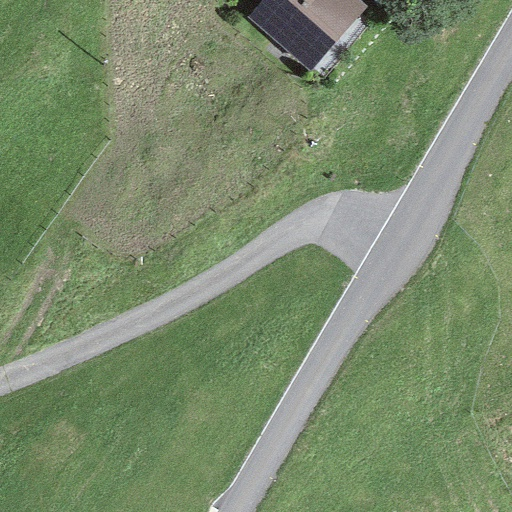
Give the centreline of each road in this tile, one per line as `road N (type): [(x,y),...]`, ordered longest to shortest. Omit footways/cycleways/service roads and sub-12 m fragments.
road 1 (track): [(227,511),(511,29)]
road 2 (track): [(396,220),(353,213),(301,222),(181,292),(0,375)]
